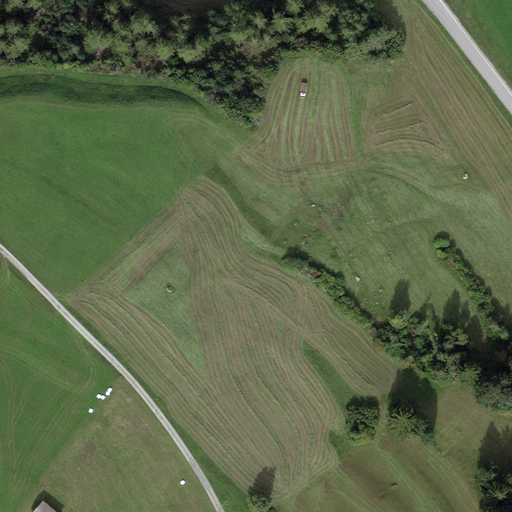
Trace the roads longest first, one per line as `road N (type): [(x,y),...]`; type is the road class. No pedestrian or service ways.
road 1 (track): [(0,249),(136,388),(201,475),(217,511)]
road 2 (unclassified): [(511,106),(429,0)]
